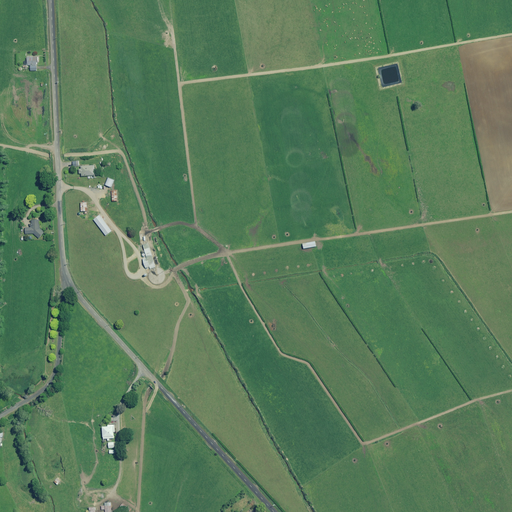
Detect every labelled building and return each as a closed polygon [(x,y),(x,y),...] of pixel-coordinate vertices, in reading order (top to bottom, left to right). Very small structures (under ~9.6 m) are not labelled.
[(28,57),(28,60),(24,60),(24,65),(28,65),(31,65),(31,71),(37,71),(37,62),(38,62),(38,57),(28,57)] [(95,175),(95,165),(81,166),(81,169),(79,169),(79,174),(82,173),(82,176),(95,175)] [(114,180),(108,178),(105,184),(111,187),(114,180)] [(112,231),(100,215),(94,220),(106,236),(112,231)] [(40,228),(39,220),(31,220),(32,228),(25,228),(25,234),(33,233),(39,238),(45,233),(40,228)] [(156,267),(149,244),(143,245),(147,257),(143,259),(145,268),(150,267),(150,269),(156,267)] [(103,439),(108,438),(108,441),(110,441),(110,438),(114,438),(114,433),(115,433),(115,425),(113,425),(108,425),(108,427),(103,427),(103,439)] [(104,511),(111,511),(111,505),(111,503),(105,503),(105,506),(101,506),(102,510),(105,509),(104,511)]
